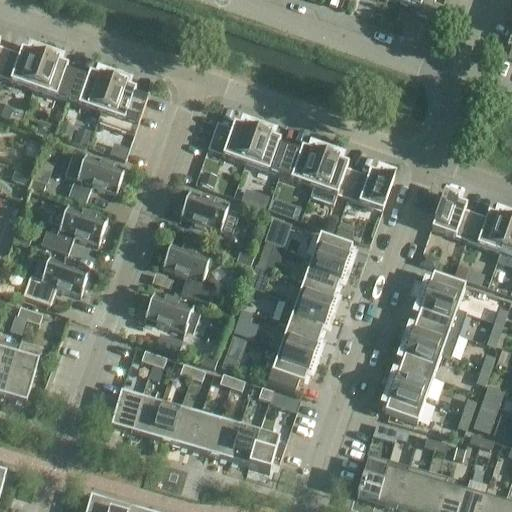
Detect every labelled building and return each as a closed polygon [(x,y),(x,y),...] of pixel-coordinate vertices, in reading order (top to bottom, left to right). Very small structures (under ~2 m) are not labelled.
[(398,0),(396,6),(416,13),(414,16),(413,17),(428,22),(428,21),(427,21),(434,0),(398,0)] [(7,55),(0,74),(0,83),(31,94),(44,58),(29,53),(28,57),(19,54),(18,58),(7,55)] [(44,58),(31,94),(65,106),(75,79),(64,75),(66,70),(57,67),(59,63),(44,58)] [(75,79),(65,106),(99,118),(112,82),(97,77),(96,81),(87,77),(86,82),(75,79)] [(112,82),(99,118),(136,131),(146,103),(132,99),(134,94),(125,91),(126,87),(112,82)] [(0,108),(0,121),(7,124),(11,112),(0,108)] [(38,125),(33,137),(46,142),(50,129),(38,125)] [(59,126),(54,140),(69,145),(74,131),(59,126)] [(215,128),(205,155),(244,169),(256,133),(242,127),(241,131),(232,128),(230,133),(215,128)] [(77,132),(71,147),(85,152),(90,136),(77,132)] [(256,133),(244,169),(278,181),(287,153),(277,149),(278,145),(270,141),(271,138),(256,133)] [(287,153),(278,181),(312,193),(324,156),(310,151),(308,155),(300,152),(298,157),(287,153)] [(324,156),(312,193),(308,202),(333,210),(336,201),(346,205),(355,177),(345,173),(346,168),(338,165),(339,162),(324,156)] [(120,195),(124,183),(121,182),(124,176),(122,175),(122,176),(112,173),(112,172),(99,167),(98,168),(84,163),(85,162),(83,162),(83,163),(73,159),(73,158),(72,157),(63,183),(64,183),(65,182),(72,185),(75,186),(74,187),(76,187),(76,186),(89,191),(90,191),(90,192),(103,197),(103,196),(114,199),(113,200),(115,201),(117,194),(120,195)] [(14,171),(10,184),(25,189),(29,177),(14,171)] [(201,175),(197,187),(211,192),(216,180),(201,175)] [(355,177),(346,205),(380,217),(393,181),(378,175),(376,179),(368,176),(366,181),(355,177)] [(26,195),(29,196),(40,200),(44,190),(30,185),(26,195)] [(72,185),(66,202),(83,208),(89,191),(76,186),(76,187),(74,187),(75,186),(72,185)] [(244,193),(239,206),(246,208),(250,210),(254,197),(244,193)] [(217,237),(218,238),(227,212),(226,212),(226,213),(212,208),(212,207),(199,202),(198,203),(188,200),(188,199),(187,198),(185,205),(182,204),(178,216),(179,216),(177,223),(178,224),(178,222),(189,226),(189,227),(203,232),(203,231),(218,236),(217,237)] [(442,198),(429,234),(464,246),(474,219),(463,215),(465,210),(456,207),(457,203),(442,198)] [(270,202),(266,215),(276,219),(281,206),(270,202)] [(99,245),(102,246),(106,234),(103,233),(106,226),(105,226),(104,227),(94,224),(94,222),(81,218),(81,219),(66,213),(67,212),(66,212),(55,242),(44,238),(39,251),(66,261),(72,243),(85,248),(86,246),(96,250),(96,251),(97,252),(99,245)] [(292,213),(289,223),(300,227),(303,217),(292,213)] [(474,219),(464,246),(498,258),(511,222),(496,217),(495,221),(486,217),(484,222),(474,219)] [(511,222),(498,258),(511,263),(511,222)] [(272,224),(264,247),(273,251),(278,236),(281,227),(272,224)] [(338,228),(334,239),(345,243),(349,232),(338,228)] [(182,234),(179,245),(202,252),(205,242),(182,234)] [(15,237),(12,246),(27,252),(30,242),(15,237)] [(318,240),(310,263),(346,276),(351,262),(347,260),(350,252),(318,240)] [(264,247),(259,262),(256,270),(265,273),(268,265),(273,251),(264,247)] [(164,255),(160,266),(163,268),(161,274),(162,275),(162,273),(173,277),(172,278),(185,283),(179,300),(206,310),(213,290),(201,286),(209,263),(208,263),(208,264),(194,259),(194,258),(181,253),(181,254),(170,251),(171,249),(169,249),(167,256),(164,255)] [(234,268),(248,273),(252,263),(238,258),(234,268)] [(421,259),(417,268),(434,274),(437,265),(421,259)] [(84,297),(88,285),(85,284),(88,277),(87,277),(86,278),(76,274),(76,273),(63,268),(63,270),(48,265),(49,263),(48,263),(45,270),(42,269),(38,281),(41,282),(40,286),(28,282),(21,302),(48,311),(55,294),(67,298),(68,297),(78,301),(78,302),(79,303),(81,296),(84,297)] [(310,263),(302,286),(334,298),(337,289),(341,291),(346,276),(310,263)] [(467,275),(463,285),(479,290),(482,280),(467,275)] [(250,278),(246,291),(254,294),(259,281),(250,278)] [(424,287),(419,302),(455,315),(463,291),(431,280),(428,289),(424,287)] [(302,286),(294,309),(328,321),(330,321),(335,307),(331,306),(334,298),(302,286)] [(0,299),(9,303),(12,293),(0,288),(0,299)] [(245,292),(240,306),(243,307),(249,309),(254,294),(246,291),(245,292)] [(149,306),(146,305),(142,317),(145,318),(143,325),(144,325),(144,324),(155,328),(154,329),(167,334),(168,332),(182,337),(182,339),(183,339),(192,314),(190,313),(190,315),(176,310),(176,308),(163,304),(163,305),(152,301),(153,300),(152,300),(149,306)] [(418,318),(415,326),(457,341),(465,318),(455,315),(419,302),(414,316),(418,318)] [(277,327),(286,331),(318,343),(321,335),(325,336),(330,321),(328,321),(294,309),(285,305),(277,327)] [(216,319),(230,323),(234,314),(220,309),(216,319)] [(15,322),(26,326),(28,321),(30,316),(19,312),(15,322)] [(497,314),(493,328),(501,331),(506,317),(497,314)] [(28,321),(26,326),(37,330),(41,320),(30,316),(28,321)] [(237,324),(232,338),(240,341),(245,327),(237,324)] [(403,347),(439,360),(449,364),(457,341),(415,326),(412,334),(408,333),(403,347)] [(487,342),(496,345),(501,331),(493,328),(487,342)] [(286,331),(278,354),(314,367),(319,352),(315,351),(318,343),(286,331)] [(157,355),(173,360),(178,347),(162,341),(157,355)] [(402,363),(399,371),(431,383),(439,360),(403,347),(398,362),(402,363)] [(0,401),(2,402),(15,359),(0,354),(0,401)] [(278,354),(265,389),(293,398),(297,387),(302,389),(305,380),(309,381),(314,367),(278,354)] [(140,366),(150,370),(154,360),(143,356),(140,366)] [(15,359),(2,402),(24,408),(37,365),(15,359)] [(202,359),(199,369),(198,369),(213,374),(216,364),(202,359)] [(154,360),(150,370),(162,374),(165,364),(154,360)] [(224,360),(220,373),(231,377),(236,364),(224,360)] [(484,360),(479,374),(488,377),(493,363),(484,360)] [(178,380),(189,383),(192,373),(182,370),(178,380)] [(392,378),(387,392),(423,405),(431,383),(399,371),(396,379),(392,378)] [(192,373),(189,383),(200,387),(204,377),(192,373)] [(474,389),(480,391),(483,392),(488,377),(479,374),(474,389)] [(218,389),(229,393),(232,383),(221,380),(218,389)] [(232,383),(229,393),(240,397),(243,387),(232,383)] [(415,429),(423,405),(387,392),(382,407),(386,408),(383,417),(415,429)] [(486,392),(471,434),(487,439),(502,398),(486,392)] [(257,403),(268,407),(271,397),(260,393),(257,403)] [(271,397),(268,407),(279,411),(282,401),(271,397)] [(119,398),(109,432),(129,438),(139,404),(119,398)] [(139,404),(129,438),(149,444),(159,409),(139,404)] [(465,405),(461,418),(469,421),(474,408),(465,405)] [(159,409),(149,444),(168,449),(178,415),(159,409)] [(178,415),(168,449),(188,455),(198,420),(178,415)] [(456,433),(464,436),(469,421),(461,418),(456,433)] [(198,420),(188,455),(208,461),(218,426),(198,420)] [(218,426),(208,461),(227,466),(237,432),(218,426)] [(375,429),(371,441),(393,448),(394,444),(396,436),(385,432),(375,429)] [(237,432),(227,466),(247,472),(257,437),(237,432)] [(396,436),(394,444),(405,447),(407,439),(396,436)] [(257,437),(247,472),(268,478),(278,443),(257,437)] [(468,448),(478,452),(481,443),(471,440),(468,448)] [(481,443),(478,452),(489,455),(492,447),(481,443)] [(422,452),(433,455),(435,447),(425,444),(422,452)] [(435,447),(433,455),(444,458),(446,450),(435,447)] [(455,452),(452,464),(460,466),(463,455),(455,452)] [(375,509),(385,474),(387,466),(367,460),(354,503),(375,509)] [(404,479),(395,511),(416,511),(426,477),(407,471),(404,479)] [(385,474),(375,509),(386,511),(395,511),(404,479),(385,474)] [(426,477),(416,511),(437,511),(443,491),(446,483),(426,477)] [(443,491),(437,511),(458,511),(463,496),(443,491)] [(463,496),(458,511),(479,511),(483,502),(463,496)] [(85,511),(108,511),(109,508),(89,502),(85,511)] [(483,502),(479,511),(501,511),(502,508),(483,502)]
